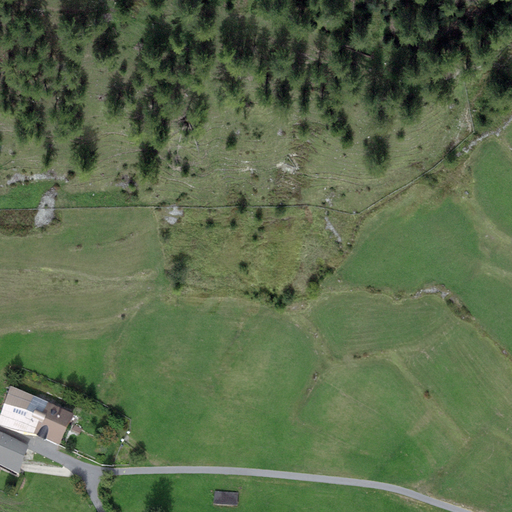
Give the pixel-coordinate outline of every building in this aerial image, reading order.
[(15,392),(12,391),(0,426),(25,434),(38,435),(50,407),(19,394),(20,391),(16,389),(15,392)] [(72,417),(50,407),(38,435),(59,445),(72,417)] [(75,425),(72,431),(79,435),(82,429),(75,425)] [(27,448),(3,436),(0,444),(0,464),(18,473),(27,448)] [(216,491),(215,503),(236,505),(237,493),(216,491)]
